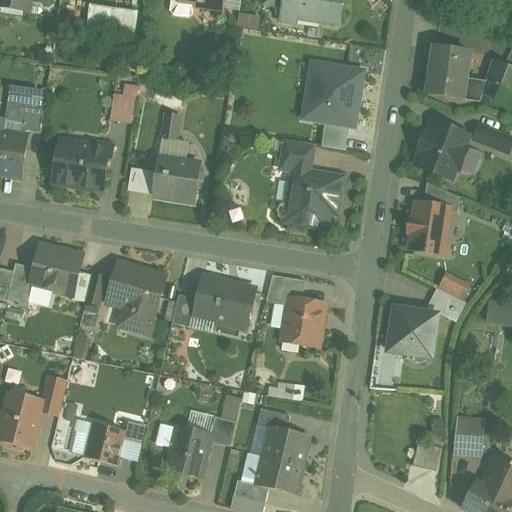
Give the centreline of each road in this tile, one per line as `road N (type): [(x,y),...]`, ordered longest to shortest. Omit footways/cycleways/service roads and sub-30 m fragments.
road 1 (residential): [(367,273),(0,210)]
road 2 (residential): [(367,273),(408,0)]
road 3 (residential): [(343,464),(367,273)]
road 4 (residential): [(181,511),(26,478)]
